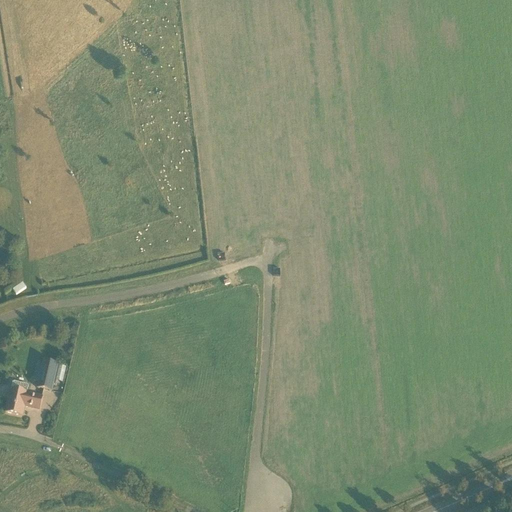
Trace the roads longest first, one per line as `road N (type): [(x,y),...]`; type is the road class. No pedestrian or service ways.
road 1 (residential): [(263,254),(0,319)]
road 2 (residential): [(249,511),(266,331),(263,254)]
road 3 (residential): [(185,511),(47,440),(0,429)]
road 4 (residential): [(253,47),(450,17)]
road 5 (residential): [(484,140),(329,233)]
road 6 (residential): [(371,399),(347,360),(344,279),(329,233)]
road 7 (residential): [(450,17),(484,140)]
